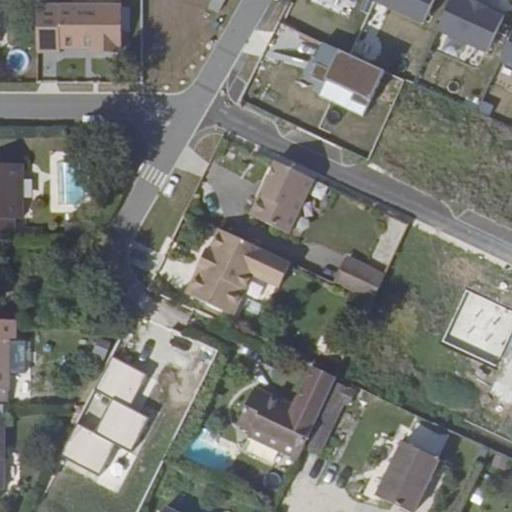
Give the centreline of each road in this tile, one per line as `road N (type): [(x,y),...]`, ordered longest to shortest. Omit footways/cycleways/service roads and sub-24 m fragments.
road 1 (residential): [(196,106),(511,256)]
road 2 (residential): [(164,321),(117,290),(103,256),(114,220),(165,153)]
road 3 (residential): [(130,105),(0,104)]
road 4 (residential): [(196,106),(253,0)]
